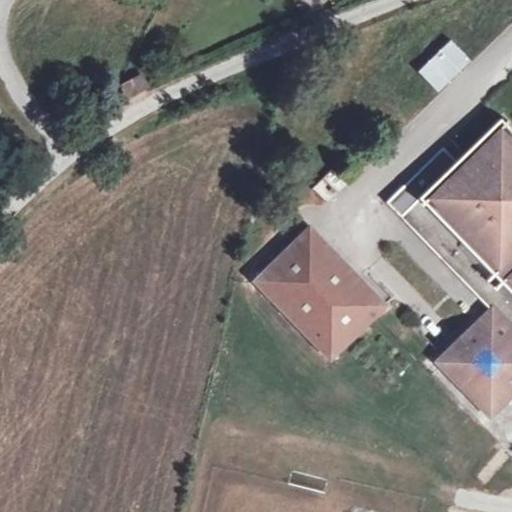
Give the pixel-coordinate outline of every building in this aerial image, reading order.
[(132,98),(145,92),(139,79),(125,85),(132,98)] [(511,135),(499,122),(455,166),(441,152),(386,208),(400,222),(492,315),(465,343),(446,362),(441,368),(494,421),(511,401),(511,135)] [(19,166),(30,156),(21,145),(10,154),(19,166)] [(310,237),(257,290),(333,365),(386,312),(310,237)] [(446,362),(465,343),(457,335),(438,355),(446,362)] [(376,337),(365,347),(386,369),(397,358),(376,337)]
